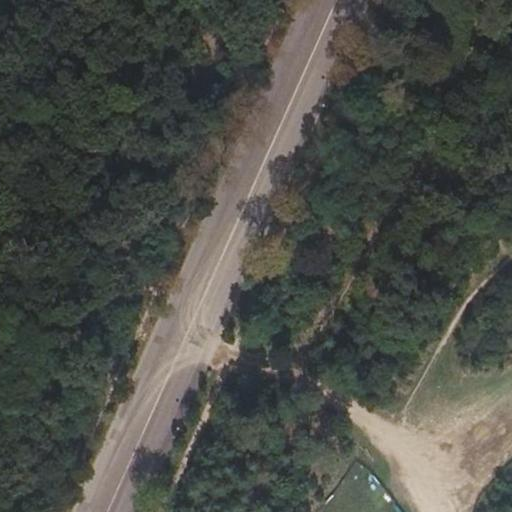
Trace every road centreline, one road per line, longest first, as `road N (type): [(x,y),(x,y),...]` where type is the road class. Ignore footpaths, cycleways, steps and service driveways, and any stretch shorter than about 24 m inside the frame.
road 1 (secondary): [(108,511),(336,0)]
road 2 (track): [(181,348),(332,402),(370,424),(424,511)]
